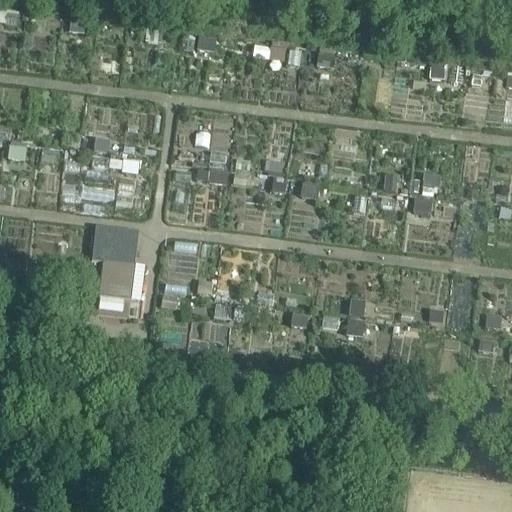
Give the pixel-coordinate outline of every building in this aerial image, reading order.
[(10,147),(9,162),(25,163),(26,148),(10,147)] [(134,234),(95,230),(91,264),(102,266),(98,299),(129,303),(136,247),(132,246),(134,234)] [(0,254),(0,278),(15,280),(17,253),(20,253),(20,241),(3,240),(2,254),(0,254)] [(163,268),(159,291),(183,295),(187,273),(163,268)] [(347,303),(349,342),(365,341),(363,302),(347,303)]
